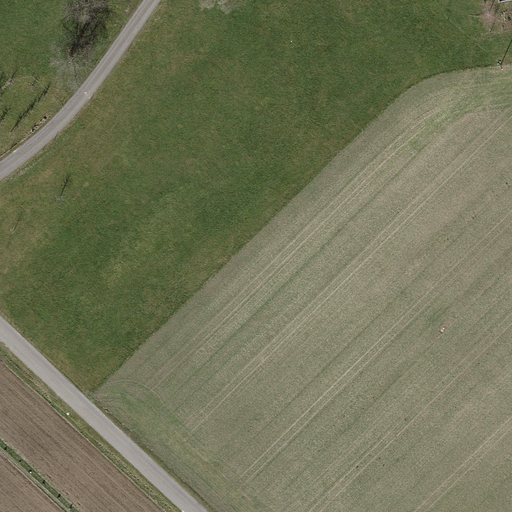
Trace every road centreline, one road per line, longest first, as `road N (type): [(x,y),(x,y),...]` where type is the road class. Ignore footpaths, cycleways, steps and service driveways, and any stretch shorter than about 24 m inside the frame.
road 1 (residential): [(199,511),(0,323)]
road 2 (residential): [(153,0),(81,99),(0,171)]
